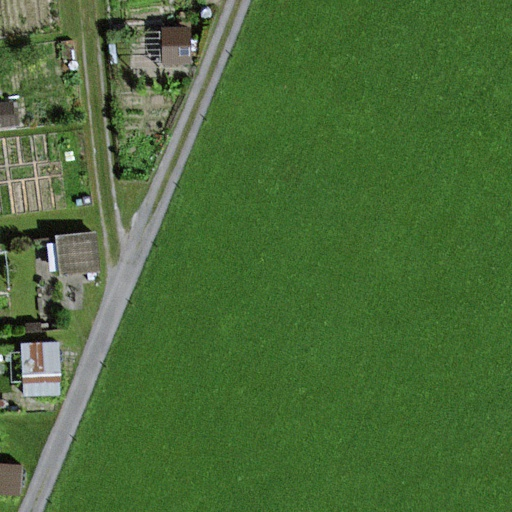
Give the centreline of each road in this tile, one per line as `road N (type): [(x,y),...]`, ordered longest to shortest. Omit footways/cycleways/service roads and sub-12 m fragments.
road 1 (track): [(36,511),(237,0)]
road 2 (track): [(86,0),(117,305)]
